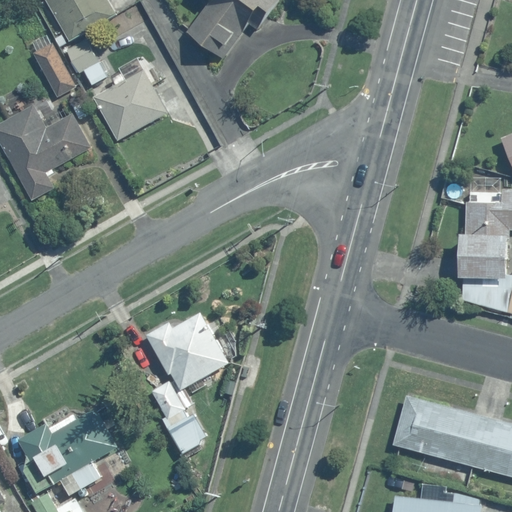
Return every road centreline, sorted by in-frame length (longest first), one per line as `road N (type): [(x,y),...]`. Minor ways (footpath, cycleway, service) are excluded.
road 1 (residential): [(0,333),(261,185)]
road 2 (residential): [(261,185),(166,51),(140,0)]
road 3 (secondary): [(332,311),(277,511)]
road 4 (residential): [(332,311),(511,360)]
road 5 (secondary): [(417,0),(369,173)]
road 6 (secondary): [(369,173),(332,311)]
